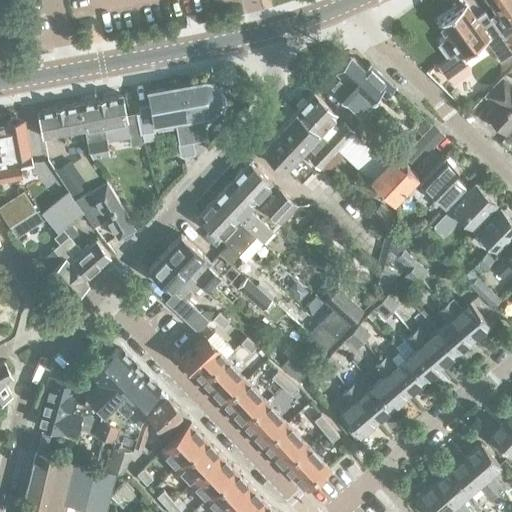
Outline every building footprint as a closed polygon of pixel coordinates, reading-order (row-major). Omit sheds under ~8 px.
[(511,0),(489,0),(506,22),(507,22),(511,29),(511,35),(507,39),(511,46),(511,0)] [(465,2),(438,21),(448,35),(439,41),(449,55),(458,48),(465,58),(483,45),(480,41),(483,38),(501,63),(511,54),(511,50),(505,38),(484,10),(475,17),(465,2)] [(351,102),(360,111),(380,90),(386,95),(395,85),(370,62),(365,67),(353,56),(347,57),(346,57),(340,63),(341,63),(339,70),(341,72),(330,84),(350,103),(351,102)] [(511,123),(511,81),(503,73),(484,94),(494,103),(485,112),(505,131),(511,123)] [(191,81),(183,83),(193,138),(206,136),(202,113),(209,111),(211,111),(213,110),(215,108),(217,106),(218,105),(219,104),(220,102),(221,99),(221,98),(221,96),(221,95),(221,93),(221,92),(220,90),(219,88),(217,86),(217,85),(215,83),(212,82),(211,81),(208,80),(205,80),(203,80),(191,82),(191,81)] [(148,90),(153,121),(176,117),(180,140),(193,138),(183,83),(175,84),(175,85),(148,90)] [(314,92),(297,110),(319,132),(336,113),(314,92)] [(122,93),(79,101),(84,128),(89,151),(91,150),(92,155),(109,152),(108,147),(103,124),(126,120),(130,144),(142,142),(136,111),(126,113),(122,93)] [(42,136),(84,128),(79,101),(37,109),(42,136)] [(297,110),(279,129),(301,150),(307,145),(314,152),(308,157),(319,167),(336,148),(326,139),(326,138),(319,132),(297,110)] [(9,120),(0,121),(0,126),(9,177),(22,175),(20,163),(32,161),(30,152),(24,117),(21,118),(17,114),(11,115),(9,120)] [(385,163),(352,132),(353,130),(343,120),(326,138),(326,139),(336,148),(337,147),(394,201),(419,174),(395,152),(385,163)] [(403,153),(415,164),(444,134),(432,122),(403,153)] [(0,179),(9,177),(0,126),(0,179)] [(284,169),(301,150),(279,129),(262,147),(284,169)] [(432,146),(415,164),(416,165),(415,165),(424,174),(442,155),(433,146),(432,146)] [(445,204),(463,185),(464,184),(452,172),(458,165),(444,152),(442,155),(424,174),(419,179),(431,191),(429,192),(434,197),(435,195),(445,204)] [(303,184),(319,167),(308,157),(293,174),(303,184)] [(75,198),(90,187),(70,159),(55,169),(75,198)] [(249,160),(232,179),(255,200),(272,182),(249,160)] [(103,178),(90,187),(75,198),(93,225),(106,216),(119,235),(122,234),(125,235),(133,230),(133,226),(135,224),(103,178)] [(273,230),(249,207),(255,200),(232,179),(215,197),(263,241),(273,230)] [(476,181),(434,225),(443,234),(454,222),(450,217),(457,210),(473,226),(496,201),(494,199),(495,195),(490,190),(484,190),(476,181)] [(279,186),(262,205),(281,223),(298,204),(279,186)] [(215,197),(197,215),(227,243),(219,252),(230,262),(238,254),(245,260),(263,241),(215,197)] [(306,197),(297,206),(306,215),(315,206),(306,197)] [(380,202),(370,212),(386,227),(396,217),(380,202)] [(501,205),(477,231),(495,248),(511,230),(511,215),(511,211),(507,206),(502,206),(501,205)] [(11,226),(17,235),(30,227),(25,218),(11,226)] [(414,220),(407,228),(413,234),(420,226),(414,220)] [(88,282),(85,277),(84,278),(69,261),(74,258),(65,249),(75,241),(63,227),(53,235),(59,242),(41,257),(51,269),(48,271),(70,297),(88,282)] [(180,233),(164,250),(200,283),(208,291),(220,277),(208,266),(211,262),(180,233)] [(82,250),(75,241),(65,249),(74,258),(69,261),(84,278),(85,277),(110,256),(95,238),(82,250)] [(410,267),(421,277),(428,270),(409,253),(403,248),(403,249),(396,256),(409,268),(410,267)] [(164,250),(148,267),(174,291),(167,299),(166,301),(197,330),(209,319),(216,312),(213,309),(204,309),(201,312),(186,298),(200,283),(164,250)] [(511,265),(511,250),(495,270),(502,276),(511,265)] [(477,275),(494,258),(486,251),(470,268),(477,275)] [(434,273),(445,286),(456,277),(445,264),(434,273)] [(414,285),(421,277),(410,267),(409,268),(403,274),(414,285)] [(263,309),(271,300),(273,298),(271,297),(274,295),(258,281),(256,284),(246,275),(236,286),(263,309)] [(501,298),(477,275),(469,283),(493,306),(501,298)] [(364,309),(337,284),(323,299),(349,323),(364,309)] [(382,298),(393,308),(399,301),(388,291),(382,298)] [(385,316),(393,308),(382,298),(374,306),(385,316)] [(473,336),(490,322),(470,300),(460,308),(451,298),(444,303),(473,336)] [(457,350),(473,336),(444,303),(438,309),(447,320),(438,328),(457,350)] [(218,310),(216,312),(212,317),(223,326),(229,319),(220,312),(218,310)] [(308,332),(325,348),(337,337),(319,320),(308,332)] [(359,322),(352,330),(363,340),(370,332),(359,322)] [(412,331),(441,364),(457,350),(438,328),(428,336),(419,326),(412,331)] [(356,347),(363,340),(352,330),(345,337),(356,347)] [(405,336),(395,345),(404,356),(424,378),(441,364),(412,331),(406,337),(405,336)] [(180,355),(202,377),(225,355),(204,333),(180,355)] [(245,335),(240,341),(251,350),(255,345),(257,343),(246,334),(245,335)] [(139,428),(142,420),(168,396),(122,347),(120,349),(116,348),(98,365),(136,405),(126,415),(139,428)] [(301,376),(311,364),(292,348),(282,360),(301,376)] [(323,361),(334,371),(341,363),(330,353),(323,361)] [(409,392),(424,378),(404,356),(395,363),(386,353),(380,359),(409,392)] [(202,377),(222,399),(246,377),(225,355),(202,377)] [(3,359),(0,360),(0,397),(10,392),(4,379),(11,376),(9,371),(11,369),(9,364),(5,363),(3,359)] [(393,406),(409,392),(380,359),(374,364),(383,375),(373,383),(393,406)] [(327,378),(334,371),(323,361),(316,368),(327,378)] [(137,433),(139,428),(126,415),(136,405),(98,365),(80,382),(91,394),(84,400),(92,402),(89,413),(98,416),(94,430),(106,434),(134,445),(137,433)] [(271,375),(282,384),(287,378),(277,368),(271,375)] [(92,402),(84,400),(74,398),(78,385),(48,377),(42,401),(82,411),(87,412),(89,413),(92,402)] [(222,399),(243,421),(266,399),(246,377),(222,399)] [(287,378),(282,384),(292,393),(298,387),(287,378)] [(376,420),(393,406),(373,383),(363,391),(354,381),(348,387),(376,420)] [(357,437),(376,420),(348,387),(341,392),(350,403),(340,411),(351,424),(348,426),(357,437)] [(137,433),(134,445),(142,447),(148,426),(153,421),(163,432),(181,415),(181,409),(168,396),(142,420),(139,428),(137,433)] [(243,421),(264,443),(287,421),(266,399),(243,421)] [(79,426),(94,430),(98,416),(89,413),(87,412),(82,411),(42,401),(35,423),(76,435),(79,426)] [(314,418),(323,429),(329,423),(320,412),(314,418)] [(511,426),(504,419),(490,434),(511,454),(511,426)] [(161,449),(177,465),(206,437),(191,421),(161,449)] [(264,443),(284,465),(307,443),(287,421),(264,443)] [(329,423),(323,429),(332,439),(338,434),(329,423)] [(177,465),(191,481),(221,453),(206,437),(177,465)] [(481,440),(464,455),(497,492),(503,486),(490,471),(500,463),(481,440)] [(307,443),(284,465),(305,487),(329,465),(307,443)] [(25,493),(68,504),(100,511),(105,511),(115,473),(124,475),(131,450),(113,445),(110,456),(107,455),(103,470),(36,452),(25,493)] [(191,481),(206,496),(236,469),(221,453),(191,481)] [(464,455),(449,468),(468,490),(477,482),(490,498),(497,492),(464,455)] [(136,472),(146,483),(152,476),(143,466),(136,472)] [(433,482),(459,511),(471,511),(459,498),(468,490),(449,468),(433,482)] [(206,496),(221,511),(251,484),(236,469),(206,496)] [(126,480),(111,494),(122,506),(137,492),(126,480)] [(448,511),(459,511),(433,482),(415,498),(424,508),(427,506),(432,511),(442,511),(446,509),(448,511)] [(221,511),(252,511),(265,500),(251,484),(221,511)] [(156,495),(166,505),(172,499),(163,489),(156,495)] [(65,511),(68,504),(25,493),(20,511),(65,511)] [(172,499),(166,505),(171,511),(179,511),(182,510),(172,499)] [(276,511),(265,500),(252,511),(276,511)]
